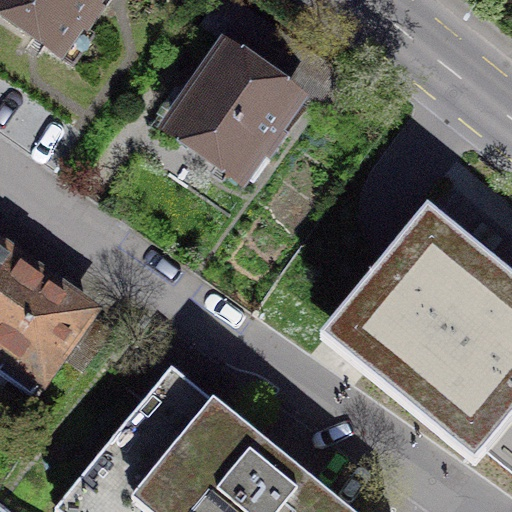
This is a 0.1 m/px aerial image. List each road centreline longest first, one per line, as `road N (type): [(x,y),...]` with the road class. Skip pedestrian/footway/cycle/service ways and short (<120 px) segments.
road 1 (residential): [(459,511),(0,179)]
road 2 (secondary): [(366,0),(511,119)]
